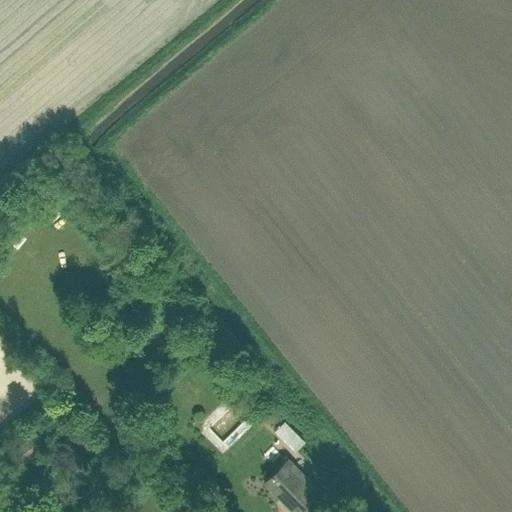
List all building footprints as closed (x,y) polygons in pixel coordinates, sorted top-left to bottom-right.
[(263,417),(271,425),(279,417),(271,408),(263,417)] [(299,450),(309,443),(289,416),(279,423),(299,450)] [(90,430),(75,443),(88,458),(103,445),(90,430)] [(293,511),(305,511),(324,494),(289,458),(264,482),(293,511)] [(110,503),(107,483),(79,485),(82,506),(110,503)]
